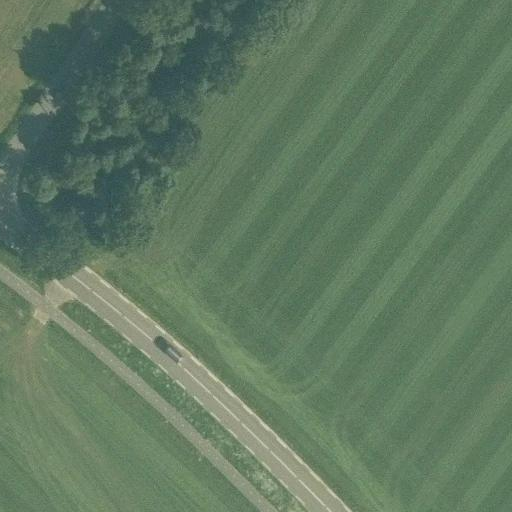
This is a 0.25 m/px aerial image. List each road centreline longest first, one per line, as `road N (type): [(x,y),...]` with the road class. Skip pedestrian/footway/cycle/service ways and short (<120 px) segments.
road 1 (secondary): [(324,511),(184,370),(0,222)]
road 2 (unclassified): [(0,172),(114,0)]
